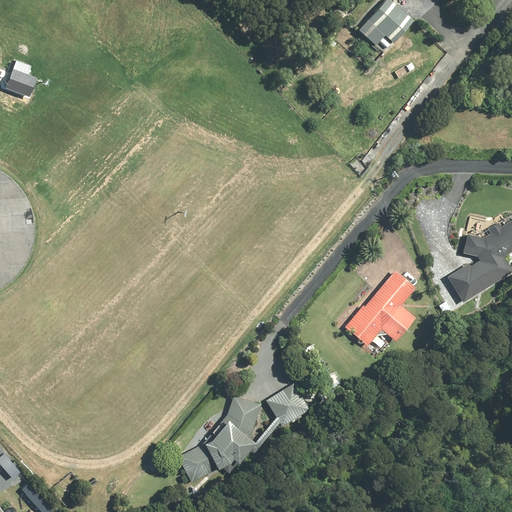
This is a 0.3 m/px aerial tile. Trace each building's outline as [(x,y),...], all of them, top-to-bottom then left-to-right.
[(413,20),(390,0),(384,0),(358,30),(375,45),(384,34),(393,42),(413,20)] [(5,88),(30,97),(38,78),(13,68),(5,88)] [(26,195),(11,178),(0,171),(0,288),(16,277),(29,258),(35,237),(34,215),(26,195)] [(469,262),(447,276),(462,301),(511,271),(511,269),(504,256),(511,250),(511,219),(502,226),(499,222),(487,229),(490,233),(484,237),(468,233),(463,251),(477,256),(479,259),(471,265),(469,262)] [(416,287),(395,269),(364,306),(363,304),(345,325),(367,344),(381,328),(396,340),(416,317),(401,304),(416,287)] [(276,416),(256,439),(250,436),(261,401),(233,394),(227,414),(202,443),(178,455),(191,481),(221,466),(229,473),(248,449),(253,454),(279,422),(281,425),(316,405),(301,378),(266,398),(276,416)] [(59,511),(35,485),(27,492),(44,511),(59,511)]
